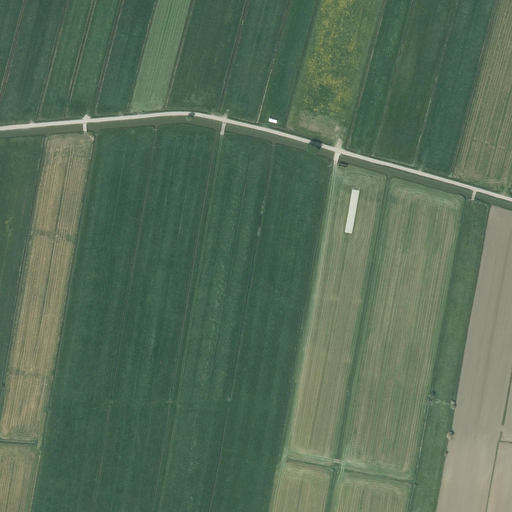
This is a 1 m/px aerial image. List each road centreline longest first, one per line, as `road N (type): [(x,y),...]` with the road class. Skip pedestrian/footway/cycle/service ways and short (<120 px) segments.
road 1 (unclassified): [(511,201),(187,114),(0,129)]
road 2 (track): [(474,190),(430,511)]
